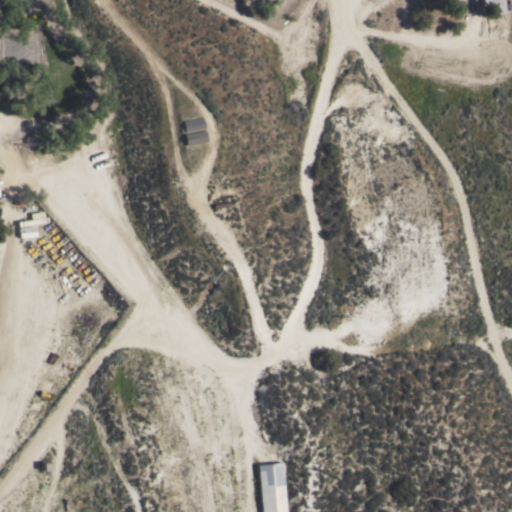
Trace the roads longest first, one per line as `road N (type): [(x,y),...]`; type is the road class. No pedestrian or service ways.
road 1 (track): [(276,349),(198,202),(212,130),(104,0),(224,11),(328,70)]
road 2 (track): [(108,195),(146,300),(218,358),(251,366),(270,359),(318,268),(308,169),(340,0)]
road 3 (track): [(346,0),(378,70),(457,183),(489,338),(511,387)]
road 4 (track): [(0,491),(146,300)]
road 5 (track): [(240,363),(247,499)]
road 6 (track): [(0,137),(15,168),(108,195)]
